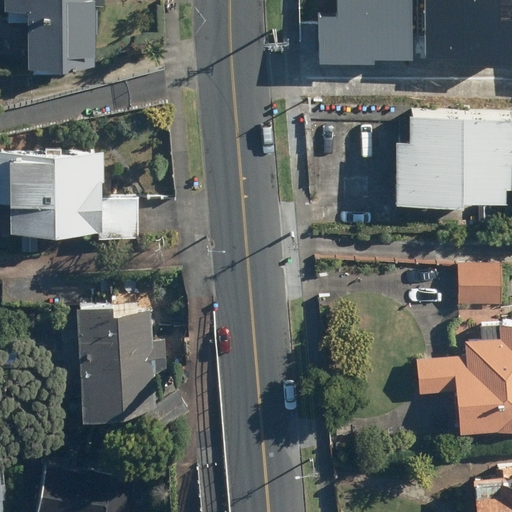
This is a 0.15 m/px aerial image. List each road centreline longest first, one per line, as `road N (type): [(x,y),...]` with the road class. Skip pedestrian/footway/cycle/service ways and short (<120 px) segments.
road 1 (secondary): [(276,511),(231,0)]
road 2 (unknown): [(234,64),(511,60)]
road 3 (unknown): [(250,233),(511,242)]
